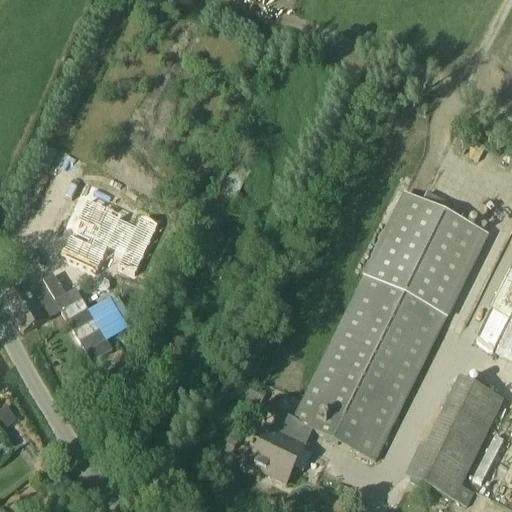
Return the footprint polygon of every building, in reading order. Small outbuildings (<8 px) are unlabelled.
[(220,231),(249,175),(233,166),(204,223),(220,231)] [(485,240),(403,199),(291,425),(296,427),(309,434),(373,465),(485,240)] [(89,205),(60,273),(93,287),(107,254),(118,258),(111,273),(130,282),(155,224),(136,216),(128,234),(119,230),(124,221),(89,205)] [(201,283),(214,289),(215,290),(240,238),(226,232),(201,283)] [(52,280),(40,287),(83,353),(105,339),(74,292),(64,299),(52,280)] [(38,283),(28,289),(1,306),(21,338),(42,325),(36,316),(52,306),(38,283)] [(451,505),(501,405),(459,383),(408,483),(451,505)] [(259,436),(244,469),(284,489),(303,452),(301,451),(309,434),(296,427),(287,444),(278,439),(275,444),(259,436)]
